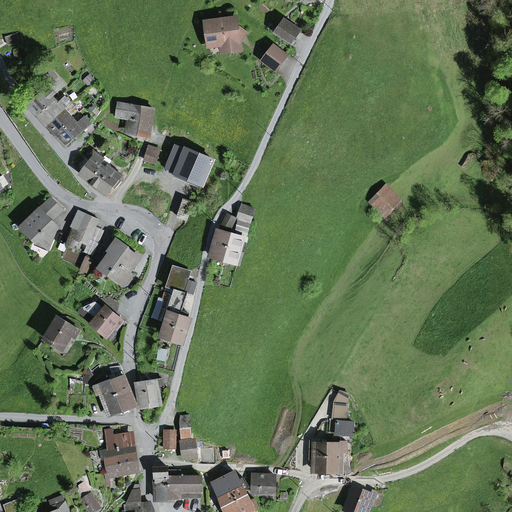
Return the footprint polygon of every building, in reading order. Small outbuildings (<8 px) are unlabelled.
[(222,53),(241,51),(240,41),(239,37),(243,32),(238,27),(237,18),(228,20),(220,14),(215,21),(206,23),(208,41),(221,40),(221,46),(222,53)] [(285,21),(276,34),(291,44),(300,32),(285,21)] [(5,37),(8,46),(22,41),(19,33),(5,37)] [(274,46),(265,58),(277,67),(286,55),(274,46)] [(11,53),(14,60),(25,56),(22,49),(11,53)] [(275,70),(277,67),(265,58),(263,61),(275,70)] [(54,79),(47,85),(44,78),(39,82),(46,90),(58,78),(51,71),(48,73),(54,79)] [(48,73),(44,78),(47,85),(54,79),(48,73)] [(95,82),(90,75),(84,81),(89,87),(95,82)] [(28,106),(38,117),(56,100),(53,97),(65,85),(58,78),(46,90),(28,106)] [(56,100),(38,117),(47,126),(72,103),(65,97),(59,103),(56,100)] [(47,126),(57,136),(74,120),(71,117),(78,110),(72,103),(47,126)] [(130,120),(128,132),(149,135),(153,109),(119,103),(117,118),(130,120)] [(84,117),(78,123),(74,120),(57,136),(66,147),(91,124),(84,117)] [(204,165),(211,168),(218,152),(190,140),(180,162),(202,171),(204,165)] [(145,159),(156,163),(158,158),(160,150),(149,146),(145,159)] [(81,174),(92,183),(104,167),(100,164),(104,158),(94,150),(91,155),(90,154),(77,164),(81,174)] [(109,166),(112,162),(105,156),(104,158),(100,164),(104,167),(106,169),(109,166)] [(109,166),(106,169),(104,167),(92,183),(107,194),(114,185),(117,188),(121,182),(118,180),(122,175),(109,166)] [(0,189),(8,184),(3,177),(0,179),(0,189)] [(386,186),(370,202),(385,217),(401,200),(386,186)] [(40,210),(51,221),(62,210),(51,199),(40,210)] [(185,200),(179,217),(187,220),(193,203),(185,200)] [(243,205),(238,219),(251,223),(255,210),(243,205)] [(48,248),(58,227),(51,221),(40,210),(22,227),(36,242),(39,239),(48,248)] [(78,230),(79,230),(92,235),(95,228),(99,220),(86,214),(85,215),(80,213),(73,228),(78,230)] [(230,230),(236,218),(228,214),(222,226),(230,230)] [(240,252),(244,253),(248,238),(248,235),(250,224),(240,221),(236,235),(235,239),(243,241),(240,252)] [(76,238),(88,244),(92,235),(79,230),(78,230),(73,228),(66,245),(72,248),(76,238)] [(84,252),(93,256),(103,232),(95,228),(92,235),(88,244),(84,252)] [(220,230),(212,256),(224,260),(231,238),(235,239),(236,235),(220,230)] [(224,260),(237,264),(240,252),(243,241),(235,239),(231,238),(224,260)] [(48,251),(48,248),(39,239),(36,242),(34,245),(48,251)] [(126,252),(128,249),(117,241),(110,251),(113,253),(104,266),(106,268),(114,273),(111,276),(125,286),(129,284),(134,277),(129,273),(138,260),(134,257),(126,252)] [(134,257),(136,255),(128,249),(126,252),(134,257)] [(106,268),(104,266),(113,253),(110,251),(99,267),(104,270),(106,268)] [(86,257),(80,270),(86,273),(92,260),(86,257)] [(167,287),(172,288),(186,292),(187,290),(194,293),(197,283),(188,280),(191,272),(174,267),(167,287)] [(111,276),(114,273),(106,268),(104,271),(111,276)] [(189,293),(186,292),(172,288),(170,292),(166,290),(163,299),(159,298),(153,319),(164,322),(167,310),(182,315),(189,293)] [(114,328),(118,331),(125,322),(106,306),(91,323),(107,337),(114,328)] [(91,317),(82,309),(78,313),(88,321),(91,317)] [(165,331),(163,336),(183,342),(190,318),(182,315),(167,310),(164,322),(161,330),(165,331)] [(45,338),(62,350),(72,335),(77,328),(59,317),(45,338)] [(72,335),(77,338),(81,331),(77,328),(72,335)] [(166,361),(168,350),(159,348),(157,360),(166,361)] [(122,410),(134,405),(123,372),(111,376),(112,380),(122,410)] [(142,382),(137,383),(141,407),(159,404),(157,387),(164,386),(162,379),(145,382),(145,379),(141,379),(142,382)] [(102,394),(109,414),(122,410),(112,380),(93,386),(97,396),(102,394)] [(332,419),(346,421),(350,395),(340,392),(334,403),(332,419)] [(336,433),(336,435),(353,436),(354,423),(330,421),(329,432),(336,433)] [(45,451),(46,435),(50,429),(5,427),(8,433),(7,449),(45,451)] [(183,439),(192,438),(191,428),(181,429),(183,439)] [(106,438),(108,451),(133,447),(131,434),(113,437),(112,429),(105,430),(106,438)] [(165,448),(176,448),(175,440),(168,440),(168,431),(164,431),(165,448)] [(182,443),(183,450),(191,449),(190,441),(190,438),(182,439),(182,443)] [(192,457),(201,456),(199,440),(190,441),(191,449),(192,457)] [(314,458),(314,470),(327,471),(328,442),(312,442),(311,458),(314,458)] [(341,442),(341,443),(328,442),(327,471),(341,471),(341,459),(345,459),(345,453),(347,453),(347,442),(341,442)] [(123,472),(136,470),(135,464),(134,454),(133,447),(108,451),(100,452),(101,460),(105,459),(107,474),(105,474),(105,479),(112,478),(124,476),(123,472)] [(183,450),(184,458),(192,457),(191,449),(183,450)] [(284,469),(296,471),(297,458),(291,457),(284,469)] [(511,458),(504,458),(503,469),(511,469),(511,458)] [(156,487),(169,487),(168,471),(168,468),(155,468),(156,487)] [(181,477),(181,471),(168,471),(169,487),(156,487),(156,499),(202,498),(201,477),(181,477)] [(220,495),(241,485),(239,480),(235,473),(214,483),(220,495)] [(253,492),(274,493),(275,475),(254,474),(253,492)] [(220,495),(225,506),(247,496),(245,491),(249,489),(244,478),(239,480),(241,485),(220,495)] [(354,488),(346,509),(352,511),(369,511),(377,493),(373,491),(371,495),(354,488)] [(135,501),(141,500),(141,491),(133,492),(132,492),(127,504),(135,502),(135,501)] [(81,500),(89,511),(94,511),(101,508),(91,493),(81,500)] [(254,499),(250,501),(247,496),(225,506),(228,511),(255,511),(259,509),(254,499)] [(58,511),(68,511),(63,497),(50,502),(53,511),(54,511),(58,511)] [(31,511),(29,511),(24,511),(21,500),(6,506),(8,511),(31,511)] [(151,511),(152,511),(149,502),(140,504),(139,510),(139,511),(151,511)]
